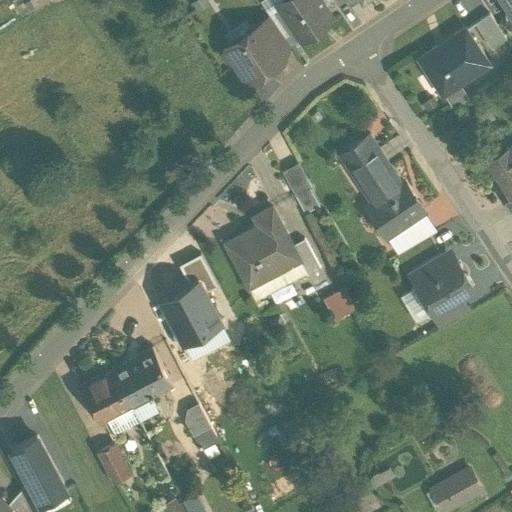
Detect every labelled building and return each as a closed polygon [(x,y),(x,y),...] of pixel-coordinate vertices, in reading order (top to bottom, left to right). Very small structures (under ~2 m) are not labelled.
[(322,0),(275,0),(300,37),(332,15),(322,0)] [(511,0),(503,0),(504,4),(505,11),(507,16),(508,16),(508,14),(511,13),(511,0)] [(489,11),(475,21),(491,46),(506,36),(489,11)] [(271,14),(255,25),(274,53),(274,52),(290,42),(271,14)] [(255,25),(241,34),(244,39),(238,42),(230,42),(225,45),(223,53),(227,58),(234,60),(248,81),(279,60),(274,52),(274,53),(255,25)] [(455,35),(445,42),(446,43),(438,48),(435,45),(418,56),(443,93),(460,81),(489,62),(465,25),(454,33),(455,35)] [(460,81),(444,92),(453,105),(469,94),(460,81)] [(424,210),(404,179),(401,182),(389,164),(384,168),(372,150),(370,152),(361,138),(349,146),(357,160),(349,165),(373,200),(367,204),(387,234),(424,210)] [(511,144),(489,159),(511,195),(511,144)] [(298,161),(283,169),(296,193),(312,185),(298,161)] [(249,234),(247,230),(226,240),(251,287),(301,260),(292,243),(272,205),(252,215),(260,229),(249,234)] [(304,236),(292,243),(301,260),(308,273),(320,267),(304,236)] [(205,290),(218,284),(201,252),(180,263),(190,284),(200,279),(205,290)] [(440,252),(409,270),(418,284),(449,266),(440,252)] [(449,266),(418,284),(433,310),(461,294),(473,286),(458,261),(449,266)] [(205,290),(200,279),(190,284),(161,299),(183,340),(221,320),(205,290)] [(345,287),(323,298),(334,319),(356,308),(345,287)] [(461,294),(433,310),(441,324),(469,308),(461,294)] [(152,344),(112,365),(133,403),(172,382),(152,344)] [(113,367),(82,384),(88,396),(86,401),(88,406),(95,408),(101,421),(107,418),(132,404),(113,367)] [(198,400),(181,410),(193,433),(211,423),(198,400)] [(132,404),(107,418),(112,429),(113,429),(117,431),(140,419),(132,404)] [(211,423),(193,433),(201,447),(218,438),(211,423)] [(65,489),(36,434),(12,447),(31,482),(41,502),(43,501),(65,489)] [(130,473),(113,441),(97,450),(114,482),(130,473)] [(406,445),(384,459),(393,473),(415,459),(406,445)] [(469,468),(443,481),(455,502),(480,489),(469,468)] [(443,481),(431,488),(443,509),(455,502),(443,481)] [(41,502),(31,482),(21,488),(33,511),(49,511),(43,501),(41,502)] [(33,511),(21,488),(9,502),(13,505),(12,507),(17,511),(33,511)] [(0,493),(0,511),(6,511),(12,507),(13,505),(9,502),(0,493)] [(206,511),(197,494),(184,501),(189,511),(206,511)] [(176,499),(164,506),(166,511),(189,511),(184,501),(179,503),(176,499)]
